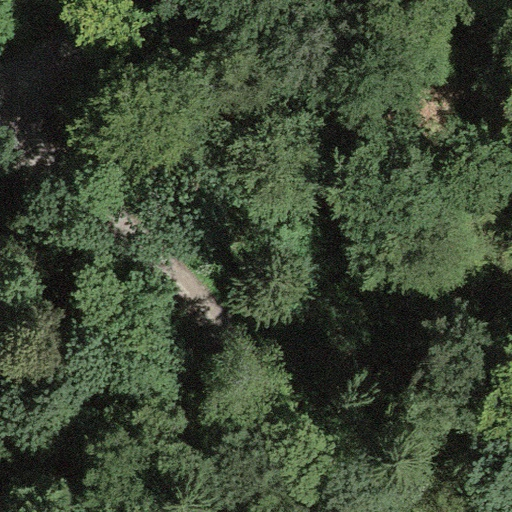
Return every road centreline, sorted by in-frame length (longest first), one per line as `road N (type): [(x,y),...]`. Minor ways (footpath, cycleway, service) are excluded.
road 1 (track): [(0,142),(31,156),(187,286),(227,331),(254,380),(267,437),(270,511)]
road 2 (track): [(161,0),(43,58),(0,94)]
